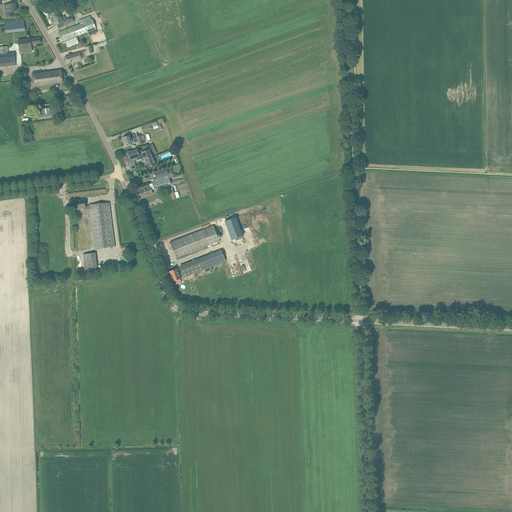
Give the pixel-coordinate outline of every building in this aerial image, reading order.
[(15,4),(5,5),(5,9),(6,17),(12,16),(12,12),(16,11),(15,4)] [(64,16),(61,18),(57,11),(49,15),(55,26),(66,19),(64,16)] [(86,23),(92,21),(96,19),(96,18),(97,17),(96,14),(84,19),(86,23)] [(92,21),(86,23),(63,31),(58,33),(62,42),(67,40),(95,30),(92,21)] [(0,54),(8,54),(6,33),(5,26),(0,27),(0,54)] [(40,38),(35,39),(18,41),(20,53),(27,52),(32,51),(31,45),(41,44),(40,38)] [(67,63),(74,61),(82,59),(79,52),(65,57),(67,63)] [(0,54),(0,67),(15,65),(14,53),(8,54),(0,54)] [(34,91),(49,89),(54,88),(54,84),(63,82),(61,70),(56,71),(32,75),(34,91)] [(39,118),(55,115),(54,107),(37,109),(39,118)] [(156,121),(152,123),(154,132),(162,129),(160,125),(158,125),(156,121)] [(125,145),(130,143),(135,141),(134,139),(131,139),(130,135),(123,138),(125,145)] [(137,137),(134,138),(136,143),(139,142),(140,145),(144,144),(143,141),(145,140),(144,135),(141,136),(140,135),(137,137)] [(138,152),(137,150),(132,151),(128,153),(127,154),(128,155),(129,156),(130,160),(130,159),(131,162),(135,161),(134,160),(136,159),(137,161),(140,159),(140,158),(144,157),(148,168),(149,167),(151,170),(155,168),(154,165),(156,164),(150,150),(143,152),(141,152),(140,151),(138,152)] [(166,169),(169,178),(173,176),(176,175),(175,174),(172,175),(172,173),(171,168),(166,169)] [(169,178),(152,183),(154,189),(171,183),(169,178)] [(141,198),(146,196),(153,194),(150,185),(140,188),(141,190),(139,191),(141,198)] [(74,201),(75,206),(75,208),(84,207),(84,209),(89,208),(94,248),(110,247),(115,246),(109,202),(89,205),(89,206),(85,206),(84,200),(74,201)] [(236,217),(224,221),(232,240),(243,236),(236,217)] [(213,226),(174,241),(170,242),(176,258),(219,241),(213,226)] [(180,269),(183,278),(225,261),(221,250),(207,256),(208,258),(180,269)] [(95,252),(83,254),(85,270),(86,275),(98,273),(97,268),(95,252)] [(120,258),(119,261),(120,263),(121,265),(123,266),(125,267),(127,267),(129,266),(130,265),(131,263),(132,261),(131,258),(130,257),(129,255),(127,255),(125,255),(123,255),(121,257),(120,258)] [(169,272),(173,282),(181,279),(177,268),(169,272)]
